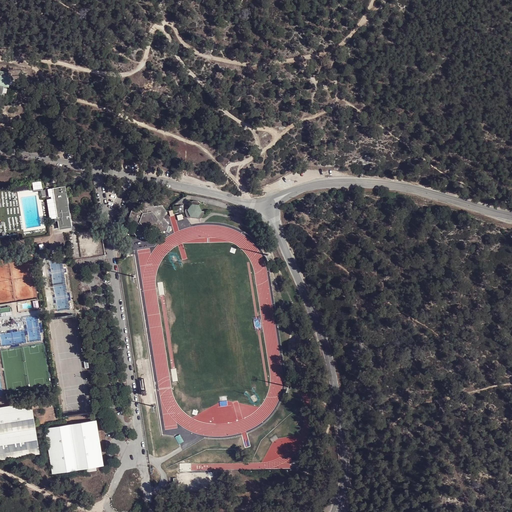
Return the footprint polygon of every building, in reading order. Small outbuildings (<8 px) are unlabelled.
[(0,94),(2,94),(4,85),(8,87),(10,77),(6,76),(7,72),(0,70),(0,94)] [(38,133),(37,135),(37,137),(38,139),(39,140),(41,140),(42,140),(44,139),(46,138),(46,135),(45,133),(44,132),(42,131),(40,132),(38,133)] [(41,181),(32,182),(34,190),(42,189),(41,181)] [(46,189),(51,223),(58,222),(58,229),(71,227),(65,186),(46,189)] [(192,215),(197,216),(198,218),(198,219),(201,218),(204,213),(204,211),(201,210),(199,205),(201,203),(198,201),(193,200),(191,201),(192,204),(188,209),(185,209),(185,211),(187,216),(189,218),(190,217),(192,215)] [(131,232),(136,238),(143,237),(146,229),(148,229),(148,230),(153,229),(153,228),(154,228),(159,234),(166,233),(169,226),(164,220),(167,213),(162,207),(154,208),(150,202),(141,203),(139,211),(132,212),(129,219),(134,225),(131,232)] [(183,204),(173,206),(174,214),(184,212),(183,204)] [(31,410),(0,414),(0,458),(38,453),(31,410)] [(49,431),(55,476),(86,471),(87,475),(95,474),(95,470),(99,469),(92,425),(49,431)]
